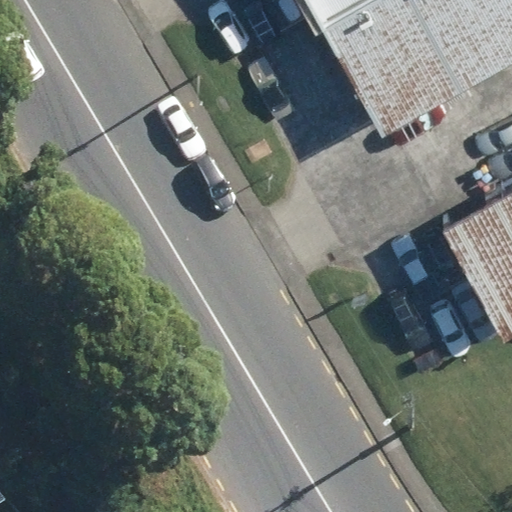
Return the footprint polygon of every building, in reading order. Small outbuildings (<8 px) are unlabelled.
[(319,0),(328,15),(354,0),(319,0)] [(511,51),(511,0),(354,0),(328,15),(389,121),(511,51)] [(511,325),(511,172),(441,213),(507,329),(511,325)] [(0,396),(40,373),(0,304),(0,396)] [(72,511),(0,449),(0,511),(72,511)]
